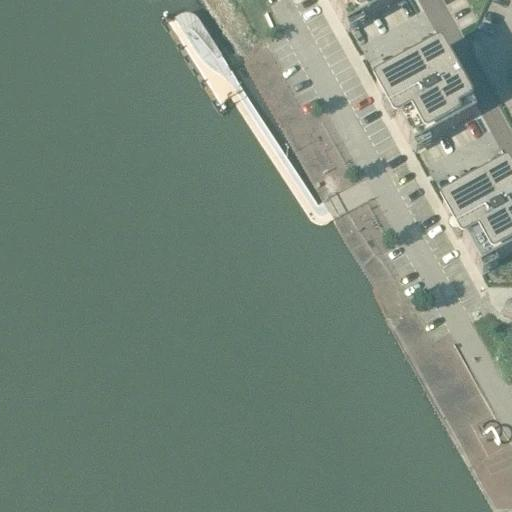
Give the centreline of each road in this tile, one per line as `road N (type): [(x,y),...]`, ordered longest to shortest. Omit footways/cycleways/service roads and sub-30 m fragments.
road 1 (residential): [(511,414),(287,14)]
road 2 (residential): [(427,0),(511,156)]
